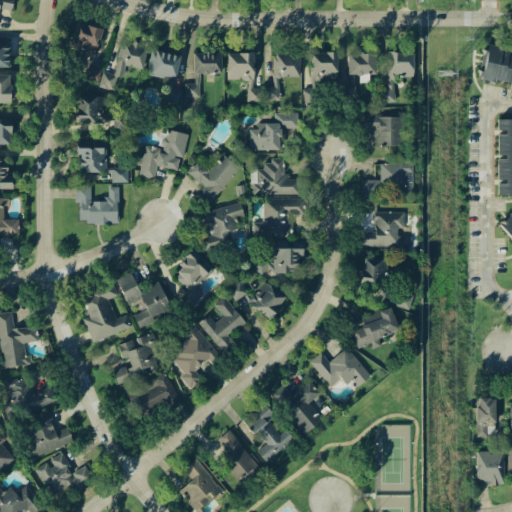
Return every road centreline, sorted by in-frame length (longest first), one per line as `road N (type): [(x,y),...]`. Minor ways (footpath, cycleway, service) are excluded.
road 1 (tertiary): [(162,511),(116,456),(44,272),(51,0)]
road 2 (residential): [(90,511),(307,326),(332,279),(333,155)]
road 3 (residential): [(511,19),(173,16),(122,0)]
road 4 (residential): [(157,224),(95,256),(0,279)]
